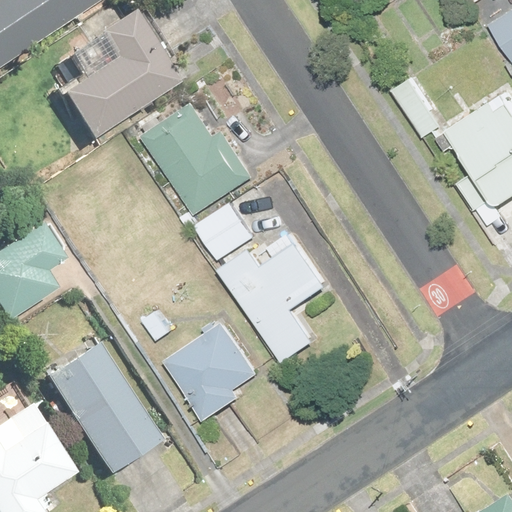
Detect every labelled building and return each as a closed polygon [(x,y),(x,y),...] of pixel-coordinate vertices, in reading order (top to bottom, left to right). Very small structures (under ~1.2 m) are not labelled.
[(0,0),(0,67),(101,0),(0,0)] [(177,85),(132,14),(66,56),(82,82),(60,96),(89,141),(177,85)] [(511,15),(493,28),(511,57),(511,15)] [(445,127),(414,80),(396,92),(427,139),(445,127)] [(451,132),(477,172),(462,182),(492,229),(510,217),(503,206),(511,200),(511,107),(506,97),(451,132)] [(219,136),(201,109),(181,122),(175,114),(145,134),(199,215),(267,169),(237,125),(219,136)] [(256,238),(234,204),(200,226),(221,260),(256,238)] [(61,261),(40,227),(0,251),(0,320),(2,324),(52,294),(40,274),(61,261)] [(331,285),(303,243),(268,267),(255,249),(225,269),(287,362),(318,342),(296,309),(331,285)] [(261,375),(227,323),(170,361),(210,421),(244,398),(239,390),(261,375)] [(158,442),(97,347),(44,381),(105,476),(158,442)] [(74,477),(28,406),(0,424),(0,511),(38,511),(33,503),(74,477)] [(511,511),(511,501),(494,511),(511,511)]
